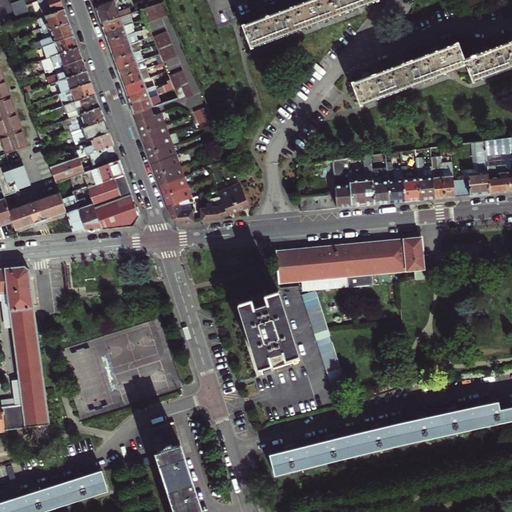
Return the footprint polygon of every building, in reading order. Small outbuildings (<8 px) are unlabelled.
[(15,0),(8,3),(12,16),(25,11),(20,0),(15,0)] [(36,0),(35,1),(40,16),(61,8),(58,0),(36,0)] [(95,15),(99,24),(118,17),(128,14),(129,14),(127,8),(116,12),(111,0),(109,0),(92,6),(95,15)] [(255,47),(254,47),(376,0),(377,0),(303,0),(304,1),(269,14),(268,12),(264,13),(261,15),(262,17),(245,23),(243,23),(252,48),(255,47)] [(168,15),(162,2),(155,4),(160,18),(168,15)] [(149,6),(148,7),(153,21),(160,18),(155,4),(149,6)] [(140,10),(142,13),(144,19),(146,23),(153,21),(148,7),(140,10)] [(37,27),(39,31),(66,22),(63,14),(61,8),(40,16),(36,18),(39,26),(37,27)] [(101,30),(102,34),(122,27),(130,24),(132,23),(128,14),(118,17),(99,24),(101,30)] [(37,39),(40,46),(70,34),(68,27),(66,22),(39,31),(41,38),(37,39)] [(104,40),(106,43),(133,33),(130,24),(122,27),(102,34),(104,40)] [(107,47),(109,51),(128,44),(136,41),(133,33),(106,43),(107,47)] [(165,33),(158,35),(163,47),(170,45),(165,33)] [(40,46),(44,58),(75,46),(73,42),(70,34),(40,46)] [(156,48),(156,50),(163,47),(158,35),(151,37),(155,45),(156,48)] [(151,36),(146,38),(149,47),(151,47),(155,45),(151,37),(151,36)] [(463,57),(465,57),(459,40),(456,41),(456,42),(441,48),(440,45),(436,47),(433,48),(433,50),(405,60),(405,58),(402,60),(398,61),(398,63),(370,73),(370,71),(366,73),(363,74),(363,76),(352,80),(351,80),(349,81),(358,105),(363,104),(362,103),(466,65),(463,57)] [(128,44),(109,51),(110,56),(112,60),(131,53),(140,51),(136,41),(128,44)] [(482,51),(465,57),(463,57),(466,65),(472,82),(475,81),(475,80),(511,66),(511,58),(506,42),(489,48),(488,46),(485,47),(482,48),(482,51)] [(170,45),(163,47),(168,60),(175,58),(170,45)] [(75,46),(44,58),(40,59),(45,71),(62,65),(79,59),(78,54),(75,46)] [(168,60),(163,47),(156,50),(160,59),(161,62),(168,60)] [(113,65),(115,69),(142,60),(144,59),(141,50),(140,51),(131,53),(112,60),(113,65)] [(47,83),(56,80),(84,70),(82,65),(79,59),(62,65),(64,70),(45,77),(47,83)] [(117,74),(118,78),(145,69),(142,60),(115,69),(117,74)] [(0,136),(6,153),(26,146),(21,129),(15,113),(9,96),(3,79),(0,69),(0,136)] [(120,83),(122,87),(148,78),(145,69),(118,78),(120,83)] [(60,92),(61,92),(88,82),(86,77),(84,70),(56,80),(60,92)] [(173,73),(178,86),(185,84),(180,71),(173,73)] [(169,81),(172,89),(178,86),(173,73),(167,76),(167,77),(169,81)] [(123,92),(125,96),(151,87),(148,78),(122,87),(123,92)] [(126,100),(128,105),(157,95),(172,89),(169,81),(165,82),(151,87),(125,96),(126,100)] [(61,92),(65,103),(92,94),(90,88),(88,82),(61,92)] [(190,96),(185,84),(178,86),(183,98),(190,96)] [(176,97),(183,98),(178,86),(172,89),(175,95),(176,97)] [(64,110),(67,117),(97,107),(94,100),(92,94),(65,103),(49,109),(51,115),(64,110)] [(131,114),(149,108),(151,107),(160,103),(157,95),(128,105),(130,109),(131,114)] [(205,106),(199,108),(203,121),(211,118),(205,106)] [(67,132),(70,131),(102,119),(99,114),(97,107),(67,117),(69,123),(64,124),(67,132)] [(133,118),(134,122),(152,116),(149,108),(131,114),(133,118)] [(196,124),(203,121),(199,108),(192,111),(196,124)] [(139,134),(164,124),(160,113),(152,116),(134,122),(136,127),(139,134)] [(74,144),(84,141),(106,133),(104,126),(102,119),(70,131),(74,144)] [(141,139),(143,144),(168,135),(164,124),(139,134),(141,139)] [(106,133),(84,141),(86,145),(83,146),(84,150),(77,153),(78,156),(111,144),(108,139),(106,133)] [(168,135),(143,144),(144,149),(146,154),(172,145),(168,135)] [(491,141),(483,142),(488,193),(511,191),(511,190),(511,143),(511,138),(491,141)] [(479,194),(488,193),(483,142),(474,143),(476,172),(466,173),(467,178),(451,180),(453,196),(479,194)] [(68,177),(116,159),(114,153),(111,144),(78,156),(50,167),(55,181),(68,177)] [(148,160),(150,165),(176,156),(172,145),(146,154),(148,160)] [(378,176),(370,177),(373,204),(381,203),(388,202),(385,163),(384,154),(376,155),(378,176)] [(152,170),(154,175),(180,166),(176,156),(150,165),(152,170)] [(362,171),(347,173),(351,206),(362,205),(373,204),(370,177),(368,156),(360,157),(362,171)] [(433,198),(430,168),(430,167),(422,168),(421,158),(414,159),(415,168),(418,199),(426,199),(433,198)] [(79,187),(85,185),(121,173),(118,166),(116,159),(68,177),(73,189),(79,187)] [(338,207),(351,206),(347,173),(346,159),(339,159),(341,177),(333,178),(335,194),(313,197),(314,209),(338,207)] [(400,161),(400,170),(403,201),(412,200),(418,199),(415,168),(407,168),(407,166),(406,166),(405,160),(400,161)] [(390,162),(385,163),(388,202),(395,202),(403,201),(400,170),(393,170),(393,168),(391,168),(390,162)] [(450,162),(440,163),(443,197),(448,197),(453,196),(451,180),(450,162)] [(437,168),(430,168),(433,198),(437,198),(443,197),(440,163),(437,163),(437,168)] [(7,164),(0,166),(0,190),(0,191),(2,196),(17,191),(16,189),(28,185),(21,165),(9,169),(7,164)] [(158,187),(184,176),(180,166),(154,175),(155,180),(158,187)] [(90,201),(92,206),(128,194),(121,173),(85,185),(90,201)] [(161,196),(187,187),(184,176),(158,187),(160,192),(161,196)] [(241,209),(247,207),(237,182),(225,186),(235,212),(241,209)] [(230,213),(235,212),(225,186),(215,191),(217,196),(220,203),(224,215),(230,213)] [(100,229),(92,206),(90,201),(85,202),(79,187),(73,189),(71,190),(73,194),(85,230),(92,230),(100,229)] [(165,207),(187,199),(191,198),(187,187),(161,196),(163,202),(165,207)] [(29,202),(7,210),(11,222),(14,229),(36,221),(41,220),(45,218),(65,211),(61,198),(59,192),(37,199),(34,200),(29,202)] [(85,230),(73,194),(61,198),(65,211),(73,231),(79,231),(85,230)] [(128,194),(92,206),(100,229),(111,228),(130,226),(136,215),(128,194)] [(208,199),(208,203),(208,206),(214,205),(220,203),(217,196),(208,199)] [(304,210),(308,210),(314,209),(313,197),(307,197),(299,198),(300,210),(304,210)] [(0,225),(5,224),(11,222),(7,210),(3,199),(0,199),(0,225)] [(174,222),(191,220),(190,208),(187,199),(165,207),(169,219),(172,221),(174,222)] [(209,219),(218,218),(224,215),(220,203),(214,205),(208,206),(208,203),(201,204),(201,207),(197,207),(199,220),(209,219)] [(421,238),(404,239),(407,271),(414,270),(425,269),(422,245),(421,238)] [(372,274),(407,271),(404,239),(333,246),(276,252),(277,262),(279,283),(302,281),(347,277),(348,287),(373,285),(372,274)] [(2,408),(0,408),(0,431),(9,430),(13,429),(49,424),(35,316),(34,311),(29,271),(24,267),(14,268),(0,268),(0,294),(1,295),(4,320),(11,320),(20,389),(13,389),(14,399),(1,401),(2,408)] [(425,269),(414,270),(415,277),(415,278),(429,277),(427,269),(425,269)] [(303,291),(348,287),(347,277),(302,281),(303,291)] [(303,295),(305,301),(319,297),(317,291),(303,295)] [(286,360),(292,358),(299,356),(278,292),(266,296),(268,304),(255,308),(252,300),(240,304),(252,338),(262,368),(273,364),(270,356),(283,351),(286,360)] [(319,297),(305,301),(307,308),(321,304),(319,297)] [(321,304),(307,308),(309,315),(323,310),(321,304)] [(323,310),(309,315),(311,321),(326,317),(323,310)] [(311,321),(313,327),(327,323),(326,317),(311,321)] [(313,327),(315,334),(329,330),(327,323),(313,327)] [(329,330),(315,334),(317,341),(331,336),(330,332),(329,330)] [(317,341),(319,347),(334,343),(331,336),(317,341)] [(334,343),(319,347),(321,354),(335,350),(334,343)] [(321,354),(323,360),(337,356),(335,350),(321,354)] [(337,356),(323,360),(325,367),(340,363),(337,356)] [(340,363),(325,367),(327,373),(342,369),(340,363)] [(342,369),(327,373),(329,380),(344,376),(342,369)] [(329,380),(331,387),(346,382),(344,376),(329,380)] [(317,443),(293,449),(285,451),(277,453),(269,455),(274,476),(338,460),(414,443),(509,422),(511,421),(511,410),(500,413),(500,410),(498,404),(498,402),(484,405),(455,411),(448,412),(441,414),(433,415),(425,417),(418,419),(410,421),(404,422),(380,428),(372,430),(359,433),(350,435),(334,438),(327,440),(317,443)] [(202,511),(181,446),(182,446),(174,422),(149,429),(157,453),(158,453),(163,467),(167,481),(177,511),(202,511)] [(76,479),(38,490),(31,493),(0,502),(0,511),(43,511),(56,508),(109,491),(107,485),(102,470),(83,476),(76,479)]
